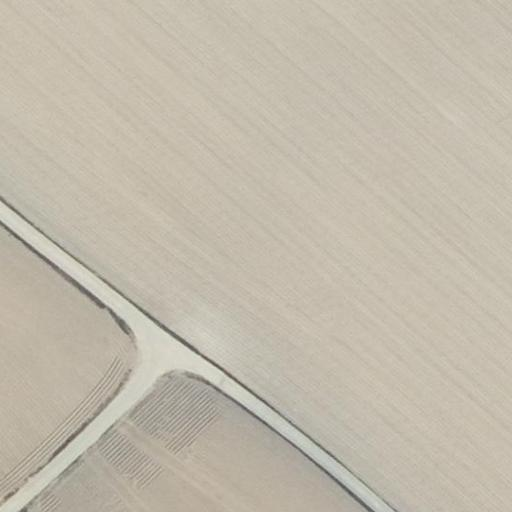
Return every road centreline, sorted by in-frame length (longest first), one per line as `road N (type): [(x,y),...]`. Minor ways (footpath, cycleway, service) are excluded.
road 1 (unclassified): [(383,511),(171,346)]
road 2 (unclassified): [(7,511),(145,383),(171,346)]
road 3 (unclassified): [(171,346),(0,205)]
